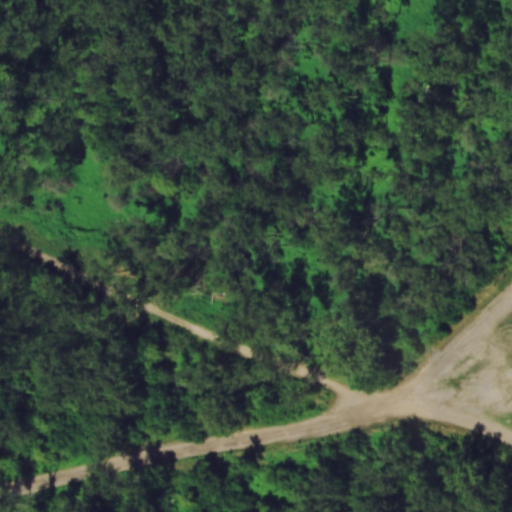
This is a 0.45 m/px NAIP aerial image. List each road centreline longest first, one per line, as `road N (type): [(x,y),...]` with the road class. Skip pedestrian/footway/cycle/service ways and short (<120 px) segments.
road 1 (track): [(367,405),(267,434),(0,488)]
road 2 (track): [(511,273),(367,405)]
road 3 (track): [(367,405),(451,428),(511,457)]
